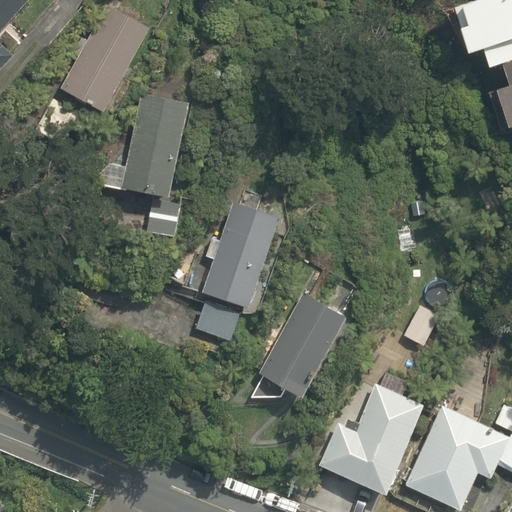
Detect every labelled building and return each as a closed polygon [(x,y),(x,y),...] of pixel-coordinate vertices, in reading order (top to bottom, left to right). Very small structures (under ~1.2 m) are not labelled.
[(0,0),(0,80),(3,83),(24,59),(6,43),(44,0),(0,0)] [(510,56),(511,55),(511,0),(506,0),(505,1),(504,0),(463,0),(454,4),(470,47),(484,41),(492,62),(501,58),(505,71),(510,56)] [(160,31),(113,5),(67,86),(115,112),(160,31)] [(511,62),(511,76),(502,80),(511,107),(511,55),(510,56),(511,62)] [(206,108),(151,99),(136,191),(191,200),(206,108)] [(234,238),(219,234),(211,260),(227,264),(206,339),(265,355),(301,223),(243,207),(234,238)] [(194,220),(159,214),(155,236),(190,242),(194,220)] [(439,309),(409,296),(394,330),(424,343),(439,309)] [(369,324),(312,300),(277,383),(334,407),(369,324)] [(443,408),(378,386),(363,429),(346,423),(329,473),(410,501),(414,490),(443,408)] [(414,490),(475,511),(487,477),(502,482),(511,452),(511,432),(443,408),(414,490)]
